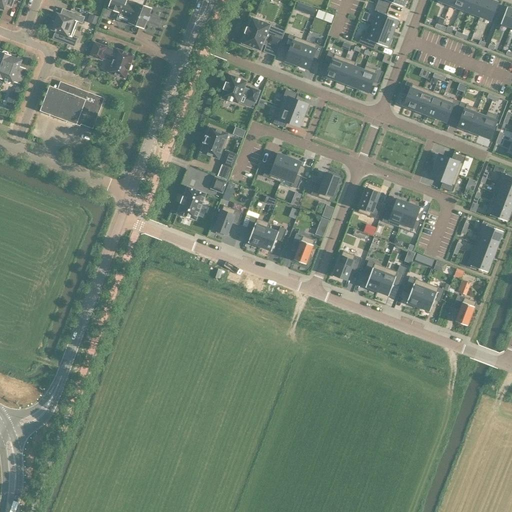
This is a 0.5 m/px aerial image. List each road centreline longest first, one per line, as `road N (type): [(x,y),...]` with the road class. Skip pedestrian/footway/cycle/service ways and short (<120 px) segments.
road 1 (residential): [(313,290),(511,366)]
road 2 (residential): [(121,216),(313,290)]
road 3 (tertiary): [(52,395),(121,216)]
road 4 (tertiary): [(131,190),(193,26)]
road 5 (residential): [(228,57),(379,115)]
road 6 (residential): [(360,165),(313,290)]
road 7 (residential): [(15,147),(50,51),(22,40)]
road 8 (residential): [(131,190),(15,147)]
road 9 (residential): [(422,0),(379,115)]
